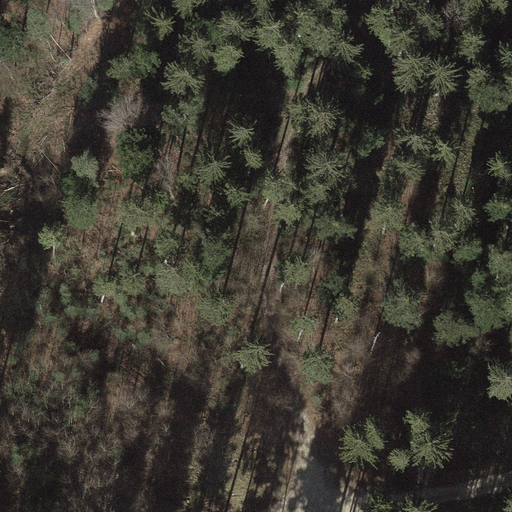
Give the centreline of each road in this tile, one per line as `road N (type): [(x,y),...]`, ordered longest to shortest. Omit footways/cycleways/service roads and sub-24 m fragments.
road 1 (track): [(309,511),(299,419),(272,334),(270,205),(305,95),(378,14),(410,0)]
road 2 (track): [(334,511),(511,479)]
